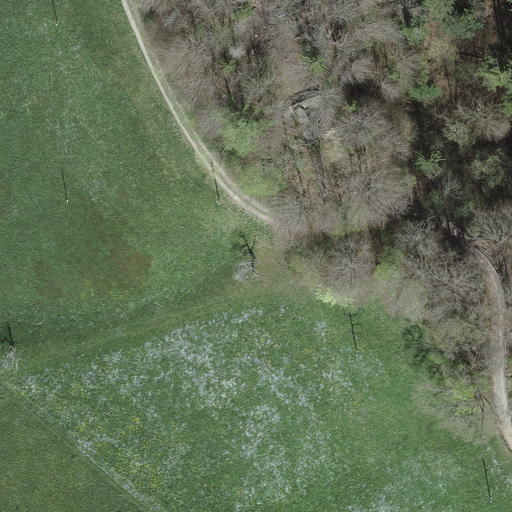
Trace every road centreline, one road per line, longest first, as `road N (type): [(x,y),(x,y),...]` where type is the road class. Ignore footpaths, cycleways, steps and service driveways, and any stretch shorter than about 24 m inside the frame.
road 1 (track): [(473,251),(394,208),(282,225),(253,213),(211,171),(127,0)]
road 2 (track): [(511,433),(496,375),(496,309),(473,251)]
